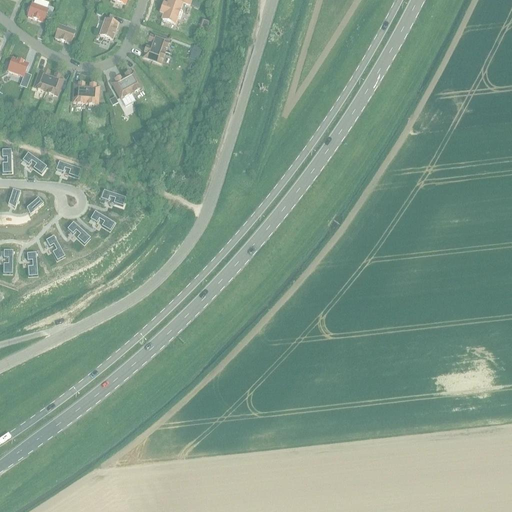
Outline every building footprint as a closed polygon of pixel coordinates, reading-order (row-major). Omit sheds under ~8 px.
[(53,9),(47,7),(49,4),(37,0),(34,0),(31,9),(29,8),(28,9),(26,12),(27,14),(29,15),(28,18),(43,24),(46,15),(51,16),(53,9)] [(192,0),(191,0),(178,0),(178,2),(179,2),(178,4),(169,1),(167,6),(163,5),(160,14),(164,15),(162,21),(175,25),(177,19),(180,20),(182,13),(179,12),(182,4),(190,6),(192,1),(192,0)] [(105,21),(100,36),(112,41),(118,25),(105,21)] [(59,27),(55,40),(70,45),(74,33),(59,27)] [(148,47),(164,53),(165,50),(167,50),(168,45),(167,45),(168,41),(152,35),(151,39),(149,38),(148,43),(149,44),(148,47)] [(194,46),(192,52),(200,55),(202,49),(194,46)] [(163,56),(164,53),(148,47),(147,50),(146,49),(144,54),(145,55),(144,58),(160,64),(161,61),(163,61),(164,56),(163,56)] [(12,60),(8,72),(23,78),(21,83),(28,85),(31,76),(25,73),(28,66),(12,60)] [(46,93),(52,77),(49,76),(49,74),(44,73),(44,74),(40,73),(34,89),(38,90),(37,91),(42,93),(43,92),(46,93)] [(123,79),(131,94),(134,93),(134,94),(139,91),(138,90),(141,88),(133,73),(130,75),(129,74),(125,76),(125,77),(123,79)] [(52,77),(46,93),(49,94),(48,95),(53,97),(54,96),(57,97),(63,81),(59,80),(60,78),(55,77),(54,78),(52,77)] [(115,83),(112,85),(120,100),(123,105),(134,99),(131,94),(123,79),(120,80),(119,79),(114,82),(115,83)] [(85,105),(87,87),(84,87),(84,86),(78,85),(78,87),(75,86),(73,104),(77,104),(77,105),(82,106),(82,104),(85,105)] [(87,87),(85,105),(88,105),(88,106),(94,107),(94,105),(97,106),(99,88),(95,88),(95,87),(90,86),(90,88),(87,87)] [(147,129),(139,133),(144,141),(152,136),(147,129)] [(11,151),(2,151),(2,159),(7,159),(7,164),(2,165),(2,174),(11,174),(11,151)] [(27,154),(22,161),(28,166),(31,162),(36,166),(33,169),(41,175),(46,168),(27,154)] [(58,164),(56,171),(63,174),(64,169),(70,171),(68,176),(78,179),(81,171),(59,163),(58,164)] [(13,191),(8,205),(9,204),(15,206),(14,209),(15,210),(20,193),(13,191)] [(103,192),(100,200),(108,202),(109,198),(115,200),(113,204),(122,208),(125,199),(103,192)] [(38,199),(26,209),(27,209),(32,214),(29,216),(30,216),(43,205),(38,199)] [(95,213),(90,220),(96,224),(99,220),(104,223),(101,227),(110,232),(114,225),(95,213)] [(73,224),(67,230),(72,235),(75,232),(80,236),(77,239),(84,246),(90,239),(73,224)] [(53,237),(45,242),(49,248),(53,246),(56,251),(52,253),(57,262),(65,258),(53,237)] [(12,252),(3,252),(3,259),(8,259),(8,265),(3,265),(3,275),(12,275),(12,252)] [(35,254),(27,254),(27,262),(32,262),(32,267),(27,268),(28,278),(37,277),(35,254)]
